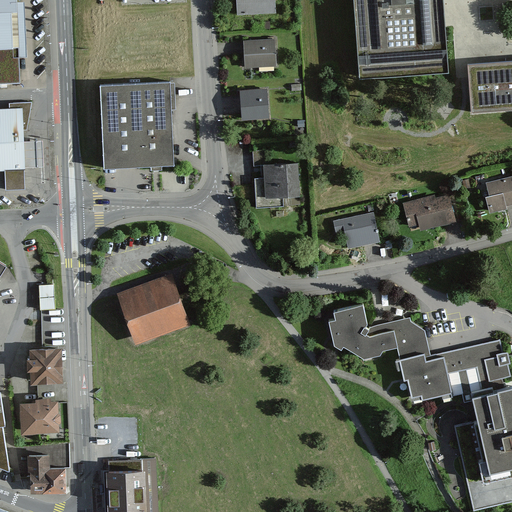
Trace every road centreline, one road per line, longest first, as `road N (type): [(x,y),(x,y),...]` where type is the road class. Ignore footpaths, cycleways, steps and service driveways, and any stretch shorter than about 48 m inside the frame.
road 1 (residential): [(210,206),(262,277),(290,286),(511,236)]
road 2 (primary): [(72,212),(86,511)]
road 3 (primary): [(63,0),(72,212)]
road 4 (residential): [(210,206),(215,159),(204,0)]
road 5 (residential): [(72,212),(210,206)]
